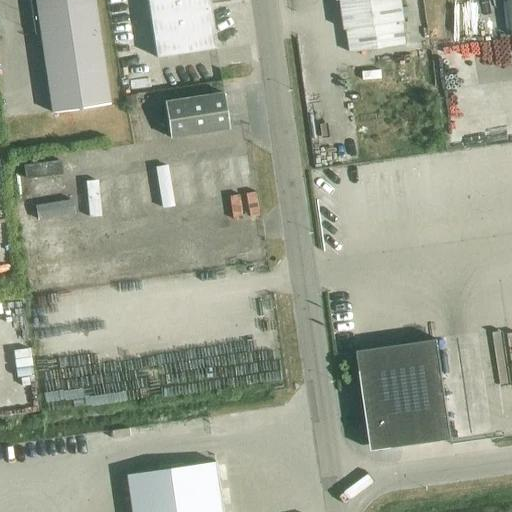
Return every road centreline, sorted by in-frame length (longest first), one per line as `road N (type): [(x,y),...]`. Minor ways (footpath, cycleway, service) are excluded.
road 1 (unclassified): [(334,488),(264,0)]
road 2 (unknown): [(324,414),(192,434),(124,463),(67,511)]
road 3 (unclassified): [(334,488),(511,462)]
